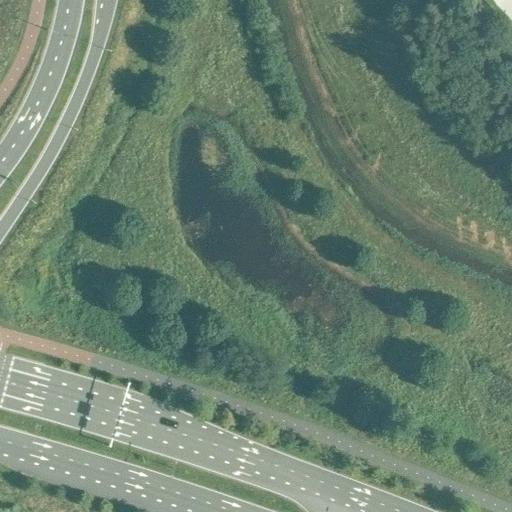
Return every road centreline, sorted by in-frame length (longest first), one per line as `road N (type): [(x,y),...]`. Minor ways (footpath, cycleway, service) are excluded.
road 1 (tertiary): [(396,511),(0,383)]
road 2 (unclassified): [(0,226),(84,89),(108,0)]
road 3 (tertiary): [(0,440),(235,511)]
road 4 (unclassified): [(72,0),(52,69),(0,159)]
